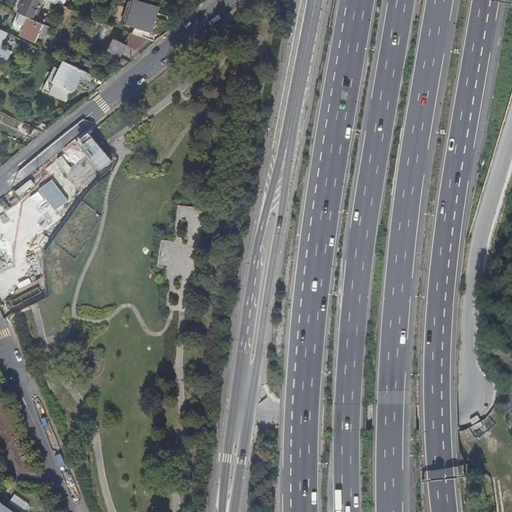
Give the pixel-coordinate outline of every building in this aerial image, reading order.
[(46,0),(19,0),(14,10),(45,24),(48,18),(45,17),(52,2),(49,1),(46,0)] [(150,32),(159,6),(138,0),(128,0),(121,22),(134,27),(150,32)] [(69,9),(63,6),(61,12),(67,14),(69,9)] [(52,27),(45,24),(45,25),(20,14),(12,28),(37,42),(41,33),(48,36),(52,27)] [(0,29),(0,49),(8,34),(0,29)] [(117,42),(110,53),(127,61),(134,50),(117,42)] [(93,76),(66,62),(63,68),(56,65),(43,91),(65,102),(80,77),(90,82),(93,76)] [(24,77),(28,72),(21,68),(18,73),(24,77)] [(5,208),(0,210),(0,271),(21,260),(14,247),(16,234),(22,231),(15,230),(16,224),(25,225),(29,223),(14,221),(19,219),(13,208),(21,209),(21,214),(29,210),(37,211),(39,200),(42,206),(53,207),(67,200),(56,179),(36,189),(35,194),(23,201),(22,207),(10,206),(9,215),(5,208)] [(21,511),(20,511),(8,511),(13,506),(4,500),(0,506),(0,511),(21,511)]
